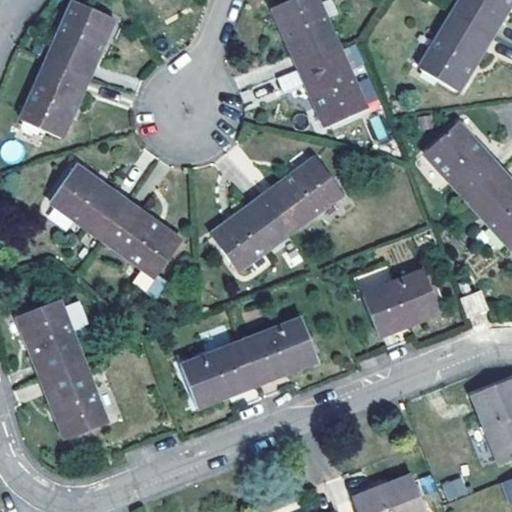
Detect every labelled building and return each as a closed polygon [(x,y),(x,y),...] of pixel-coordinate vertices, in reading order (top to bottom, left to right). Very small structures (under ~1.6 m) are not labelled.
[(291,0),(272,8),(298,67),(339,48),(317,0),(291,0)] [(511,0),(461,0),(454,13),(474,24),(493,35),(511,1),(511,0)] [(113,20),(73,1),(47,61),(89,77),(113,20)] [(459,92),(493,35),(474,24),(454,13),(420,69),(459,92)] [(367,109),(339,48),(298,67),(325,128),(367,109)] [(89,77),(47,61),(22,120),(62,138),(89,77)] [(370,106),(379,101),(368,79),(358,84),(370,106)] [(430,122),(429,112),(419,113),(420,123),(430,122)] [(423,153),(468,201),(501,171),(457,122),(423,153)] [(390,142),(385,134),(376,139),(380,147),(390,142)] [(264,197),(291,232),(344,194),(316,158),(264,197)] [(129,204),(75,166),(49,202),(104,241),(129,204)] [(511,183),(501,171),(468,201),(511,249),(511,183)] [(264,197),(212,236),(238,271),(291,232),(264,197)] [(129,204),(104,241),(155,278),(181,241),(129,204)] [(424,270),(362,295),(379,336),(441,312),(424,270)] [(137,272),(132,287),(159,295),(164,281),(137,272)] [(461,299),(467,316),(487,309),(481,292),(461,299)] [(17,317),(41,378),(83,362),(59,301),(17,317)] [(240,342),(257,385),(319,360),(302,318),(240,342)] [(257,385),(240,342),(181,366),(197,408),(257,385)] [(107,422),(83,362),(41,378),(65,440),(107,422)] [(511,381),(473,398),(498,463),(511,457),(511,381)] [(412,477),(378,490),(381,496),(414,483),(412,477)] [(461,479),(444,486),(449,501),(466,494),(461,479)] [(511,479),(503,483),(511,505),(511,479)] [(425,511),(414,483),(381,496),(378,490),(352,500),(356,511),(425,511)]
